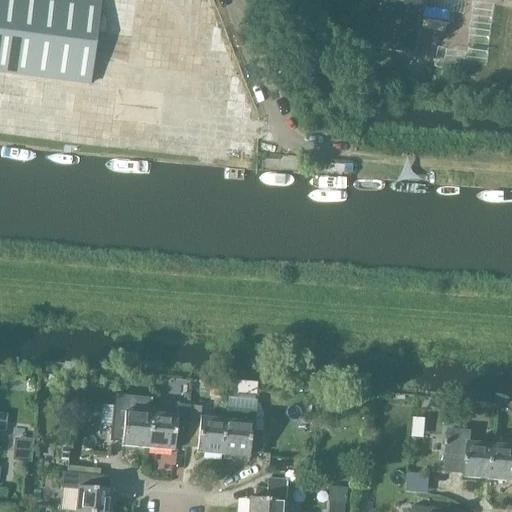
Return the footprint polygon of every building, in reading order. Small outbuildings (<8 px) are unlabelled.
[(0,0),(0,73),(89,85),(100,3),(72,0),(0,0)] [(380,0),(375,33),(373,49),(416,56),(424,0),(380,0)] [(429,51),(422,49),(419,74),(426,75),(490,84),(494,60),(429,51)] [(111,442),(122,443),(125,413),(126,413),(126,409),(114,408),(111,442)] [(227,411),(226,423),(223,457),(233,458),(232,462),(235,465),(245,466),(248,463),(248,460),(249,460),(250,455),(261,456),(264,421),(255,420),(255,413),(227,411)] [(122,448),(148,451),(151,416),(126,413),(125,413),(122,443),(122,448)] [(175,448),(186,449),(189,415),(177,413),(177,418),(151,416),(148,451),(174,453),(175,448)] [(201,416),(189,415),(186,449),(197,450),(197,455),(223,457),(226,423),(201,420),(201,416)] [(443,460),(467,461),(465,480),(493,482),(495,447),(470,445),(471,434),(450,432),(448,452),(444,454),(443,460)] [(511,448),(495,447),(493,482),(511,483),(511,448)] [(443,478),(465,480),(467,461),(443,460),(443,478)] [(419,481),(420,474),(407,473),(406,497),(428,499),(429,481),(419,481)] [(78,489),(108,492),(109,479),(62,474),(61,488),(78,490),(78,489)] [(285,502),(285,503),(289,503),(290,491),(256,488),(255,500),(285,502)] [(75,511),(110,511),(112,492),(108,492),(78,489),(78,490),(75,511)] [(284,511),(285,503),(285,502),(255,500),(249,500),(248,511),(284,511)]
